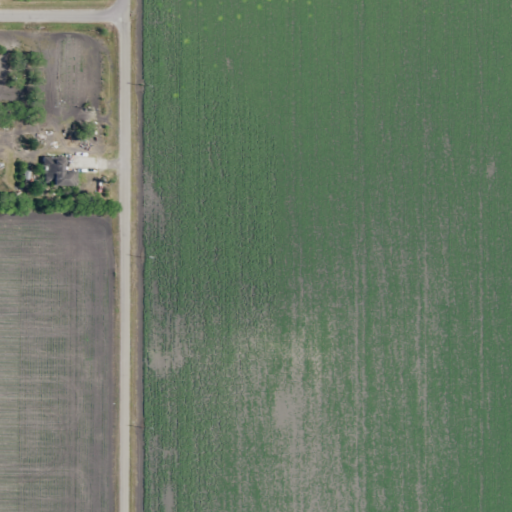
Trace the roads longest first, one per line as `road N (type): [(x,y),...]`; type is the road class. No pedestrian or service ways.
road 1 (residential): [(131,0),(129,511)]
road 2 (residential): [(131,18),(0,18)]
